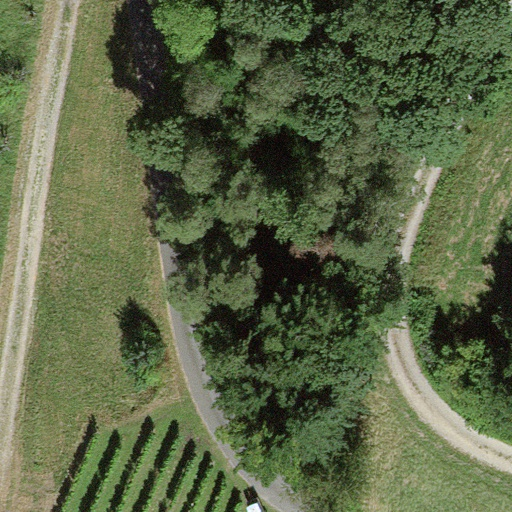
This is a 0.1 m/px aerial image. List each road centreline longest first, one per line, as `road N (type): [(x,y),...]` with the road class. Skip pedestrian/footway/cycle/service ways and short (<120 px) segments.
road 1 (track): [(136,0),(189,378),(226,460),(296,511)]
road 2 (track): [(511,462),(427,403),(403,371),(390,331),(391,282),(409,222),(511,7)]
road 3 (track): [(0,470),(66,0)]
